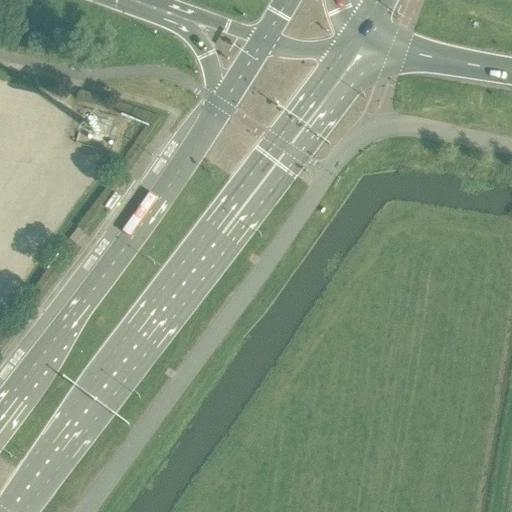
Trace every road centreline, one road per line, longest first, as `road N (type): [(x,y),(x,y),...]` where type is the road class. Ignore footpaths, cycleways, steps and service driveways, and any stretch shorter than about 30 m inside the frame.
road 1 (unclassified): [(82,511),(352,139),(394,125),(511,146)]
road 2 (primary): [(8,511),(365,30)]
road 3 (primary): [(221,106),(0,408)]
road 4 (motorway): [(365,30),(398,51),(511,72)]
